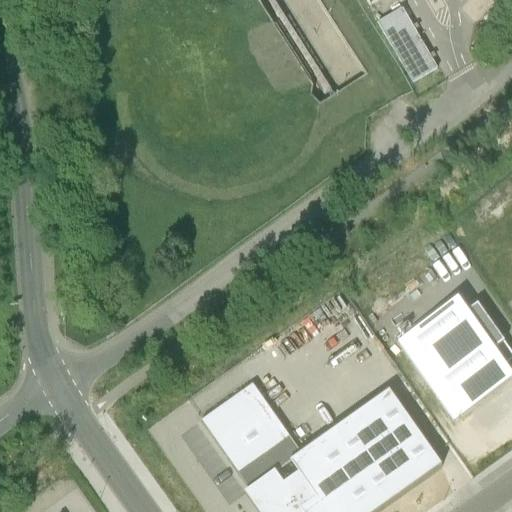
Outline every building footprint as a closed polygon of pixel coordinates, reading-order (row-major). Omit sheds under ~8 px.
[(373,22),(411,86),(442,67),(404,4),(373,22)] [(457,302),(398,344),(453,422),(511,380),(511,379),(503,367),(465,314),(457,302)] [(511,355),(477,306),(465,314),(503,367),(511,360),(511,355)] [(250,492),(302,456),(253,388),(201,424),(249,492),(250,492)] [(378,511),(442,467),(389,394),(302,456),(250,492),(249,492),(244,496),(255,511),(378,511)]
